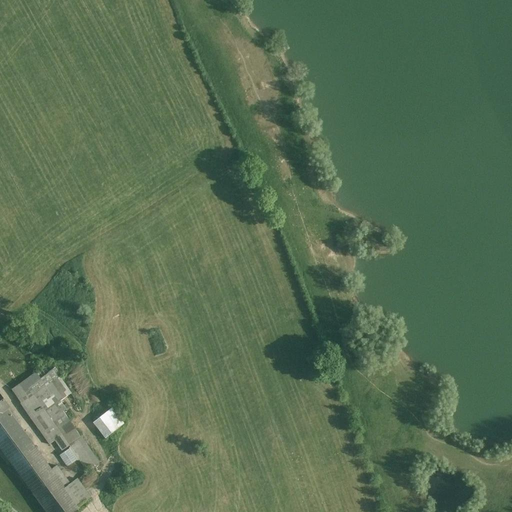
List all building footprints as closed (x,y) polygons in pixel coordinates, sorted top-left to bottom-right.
[(63,452),(71,446),(89,472),(101,463),(58,403),(71,394),(53,369),(40,379),(37,374),(13,391),(52,444),(55,442),(63,452)] [(115,407),(93,424),(105,440),(127,423),(115,407)] [(35,449),(7,410),(0,414),(0,447),(13,465),(35,449)] [(35,449),(13,465),(47,511),(74,511),(79,509),(78,508),(65,490),(50,470),(35,449)] [(56,466),(50,470),(65,490),(70,486),(56,466)] [(78,480),(70,486),(79,498),(87,492),(78,480)] [(79,498),(70,486),(65,490),(78,508),(91,498),(87,492),(79,498)]
